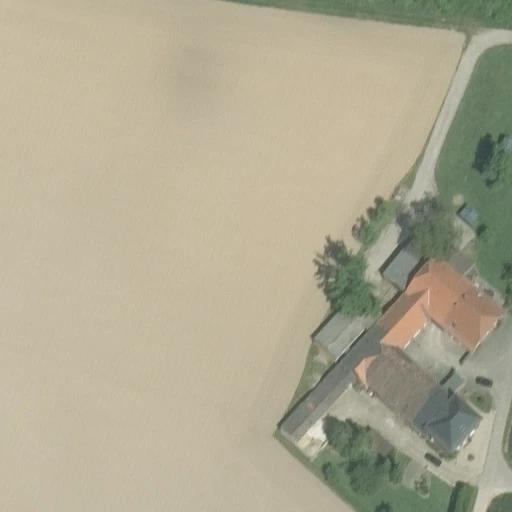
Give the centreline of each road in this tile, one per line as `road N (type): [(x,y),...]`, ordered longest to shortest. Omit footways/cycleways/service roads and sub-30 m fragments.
road 1 (track): [(484,39),(237,0)]
road 2 (track): [(487,484),(442,471),(360,400)]
road 3 (track): [(511,488),(487,484),(511,372)]
